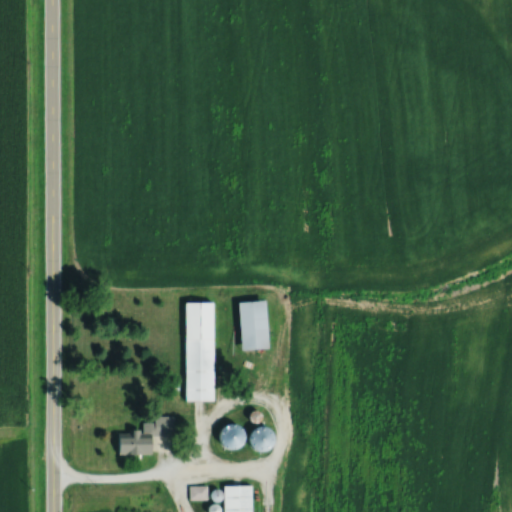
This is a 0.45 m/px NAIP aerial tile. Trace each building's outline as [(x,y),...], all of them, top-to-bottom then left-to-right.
[(266,348),(265,300),(238,301),(239,349),(266,348)] [(184,301),(184,400),(213,400),(213,301),(184,301)] [(150,453),(150,435),(173,435),(173,415),(153,415),(153,422),(141,423),(141,430),(128,430),(128,436),(118,436),(118,454),(150,453)] [(222,423),(222,452),(244,452),(244,423),(222,423)] [(265,451),(271,430),(257,426),(251,447),(265,451)] [(250,511),(251,485),(224,485),(223,511),(250,511)]
